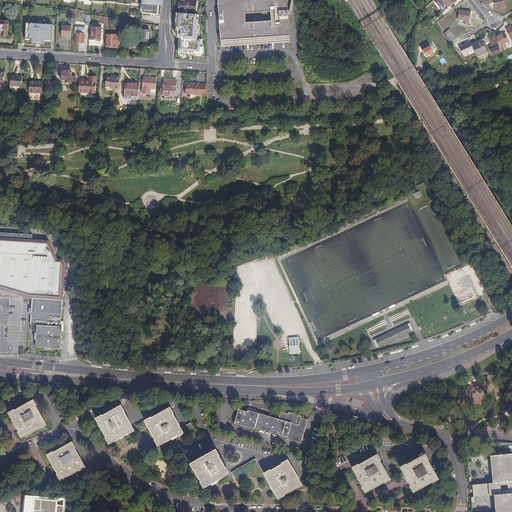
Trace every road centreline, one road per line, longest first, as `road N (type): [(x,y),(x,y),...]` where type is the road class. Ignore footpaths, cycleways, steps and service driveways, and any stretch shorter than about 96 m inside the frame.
road 1 (secondary): [(368,370),(274,381),(0,361)]
road 2 (residential): [(0,459),(72,432),(122,471),(188,501),(308,511)]
road 3 (secondary): [(0,375),(283,392)]
road 4 (tertiary): [(161,60),(0,53)]
road 5 (secondary): [(511,316),(428,355),(368,370)]
